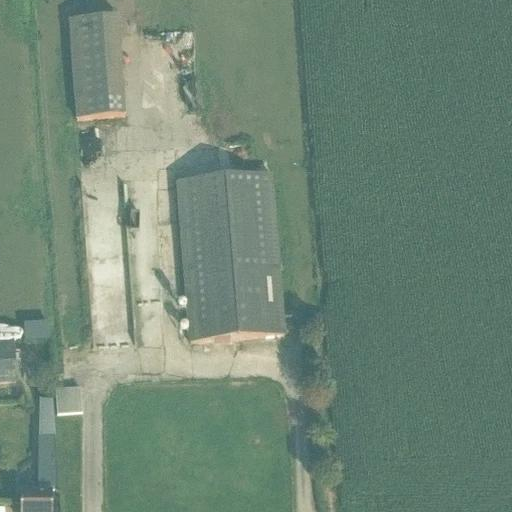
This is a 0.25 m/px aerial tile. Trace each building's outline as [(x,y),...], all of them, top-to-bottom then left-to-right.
[(119,16),(72,19),(81,124),(127,120),(119,16)] [(186,78),(201,85),(210,64),(195,58),(186,78)] [(186,342),(283,335),(271,177),(174,184),(186,342)] [(113,352),(147,349),(142,292),(107,296),(113,352)] [(38,348),(61,348),(61,335),(38,335),(38,348)] [(0,386),(14,386),(12,343),(0,343),(0,386)] [(20,511),(58,511),(57,402),(40,402),(41,492),(21,492),(20,511)]
